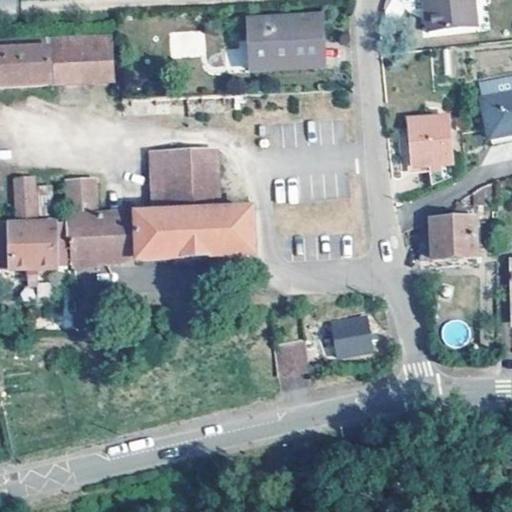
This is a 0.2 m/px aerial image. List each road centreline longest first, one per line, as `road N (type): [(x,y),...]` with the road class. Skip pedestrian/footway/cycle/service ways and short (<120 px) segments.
road 1 (tertiary): [(419,394),(0,488)]
road 2 (residential): [(368,0),(376,149),(419,394)]
road 3 (unknown): [(0,9),(366,9)]
